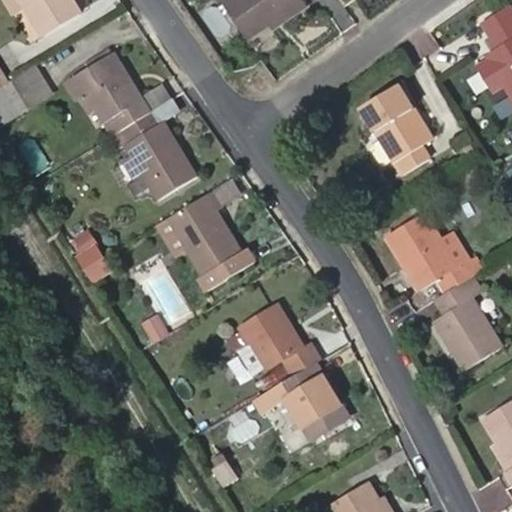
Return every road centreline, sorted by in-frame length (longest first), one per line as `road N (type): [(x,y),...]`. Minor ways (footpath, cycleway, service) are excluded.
road 1 (residential): [(254,141),(358,296),(466,511)]
road 2 (track): [(0,192),(197,511)]
road 3 (residential): [(443,0),(254,141)]
road 4 (residential): [(154,0),(254,141)]
